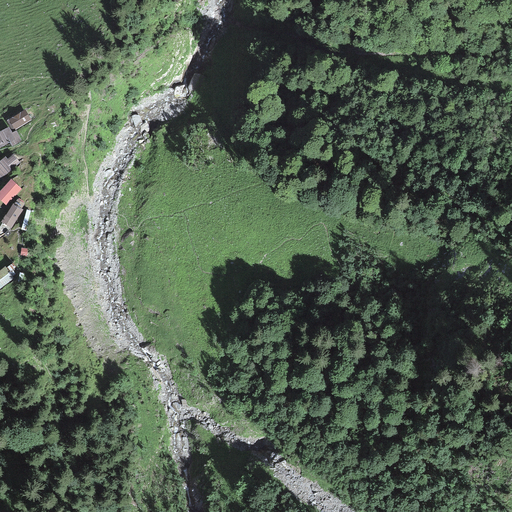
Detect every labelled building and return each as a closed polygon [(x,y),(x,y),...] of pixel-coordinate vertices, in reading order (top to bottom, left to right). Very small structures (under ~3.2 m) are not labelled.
[(24,111),(10,120),(15,129),(30,120),(24,111)] [(0,147),(10,142),(12,146),(21,141),(16,131),(12,133),(9,127),(0,132),(0,147)] [(0,179),(1,180),(21,162),(13,153),(7,158),(4,155),(0,158),(0,179)] [(10,177),(0,188),(0,198),(7,205),(22,188),(10,177)] [(11,203),(1,221),(12,227),(22,209),(11,203)] [(5,265),(0,268),(0,289),(15,278),(5,265)]
